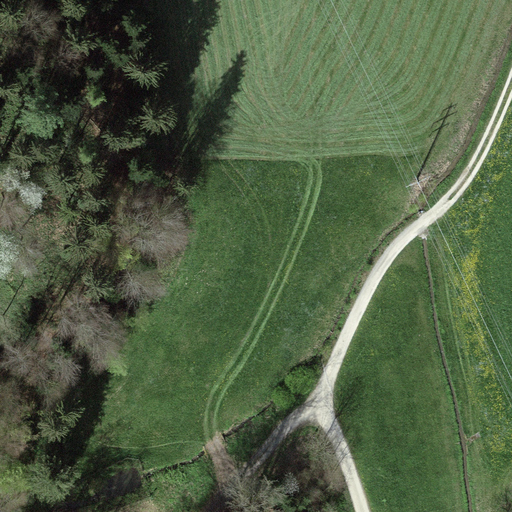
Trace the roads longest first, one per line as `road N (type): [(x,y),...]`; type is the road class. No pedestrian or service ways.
road 1 (track): [(324,401),(376,272),(467,177),(511,82)]
road 2 (track): [(324,401),(291,421),(211,511)]
